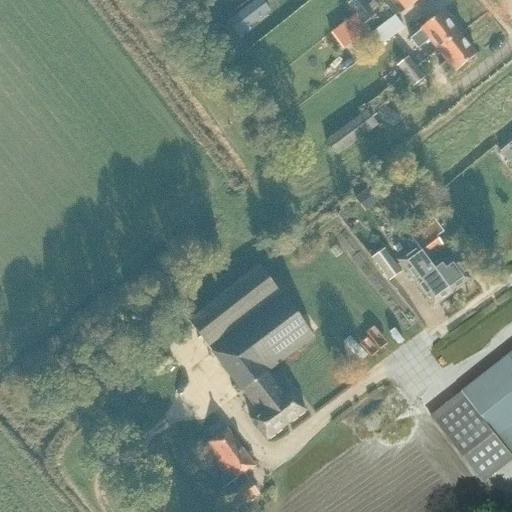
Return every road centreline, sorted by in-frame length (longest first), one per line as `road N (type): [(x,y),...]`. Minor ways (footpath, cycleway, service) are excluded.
road 1 (residential): [(168,421),(213,390),(268,460),(511,277)]
road 2 (track): [(227,211),(262,227),(290,215),(511,45)]
road 3 (track): [(107,511),(98,488),(108,466),(168,421)]
